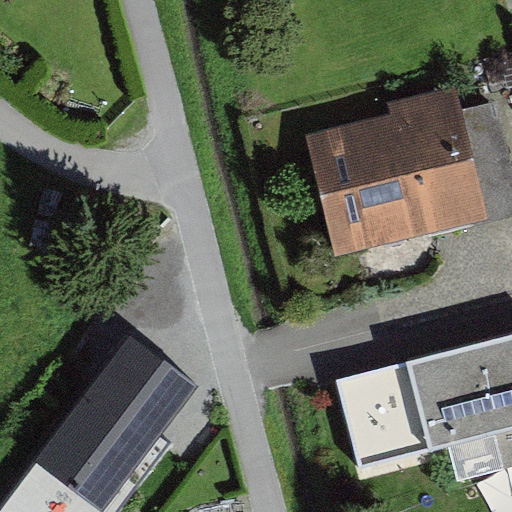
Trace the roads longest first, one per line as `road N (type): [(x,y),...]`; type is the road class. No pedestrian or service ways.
road 1 (residential): [(194,188),(281,511)]
road 2 (residential): [(0,110),(66,157),(194,188)]
road 3 (residential): [(145,0),(194,188)]
